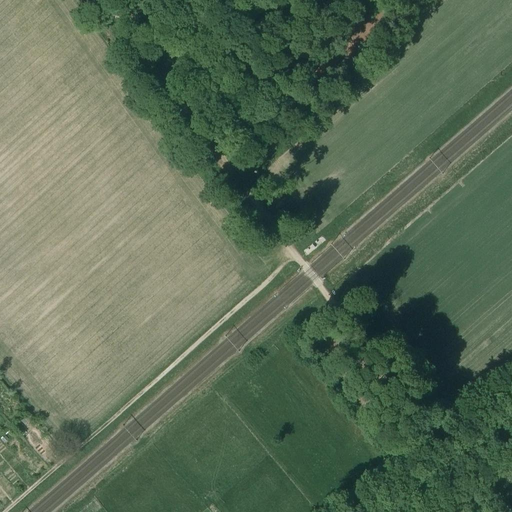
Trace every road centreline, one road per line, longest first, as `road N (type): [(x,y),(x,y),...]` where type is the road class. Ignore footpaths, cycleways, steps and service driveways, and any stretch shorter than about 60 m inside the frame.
road 1 (track): [(4,511),(296,257)]
road 2 (track): [(107,0),(308,272)]
road 3 (track): [(467,490),(308,272)]
road 4 (secondary): [(394,511),(511,414)]
